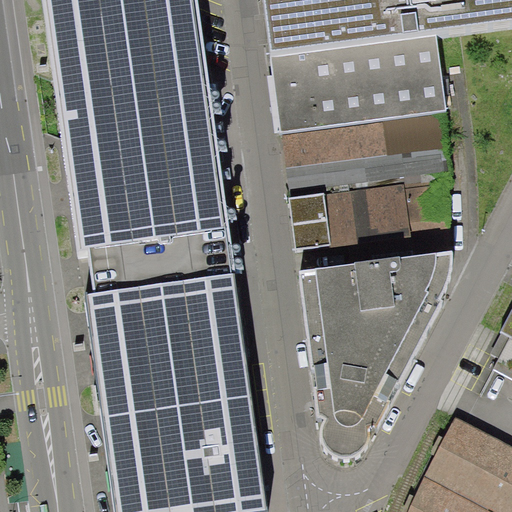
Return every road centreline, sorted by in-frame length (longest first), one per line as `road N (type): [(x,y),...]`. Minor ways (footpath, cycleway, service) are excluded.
road 1 (primary): [(34,308),(0,91)]
road 2 (primary): [(57,511),(34,308)]
